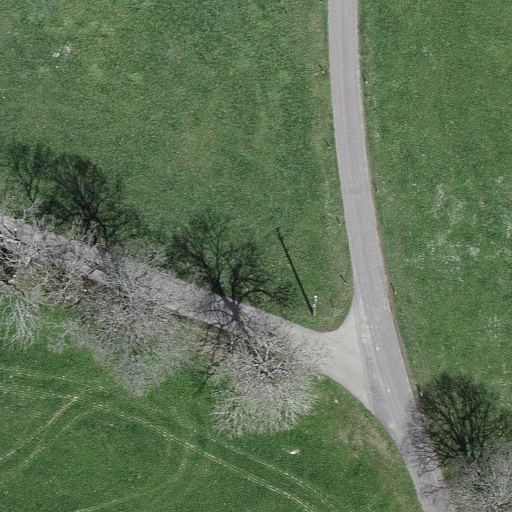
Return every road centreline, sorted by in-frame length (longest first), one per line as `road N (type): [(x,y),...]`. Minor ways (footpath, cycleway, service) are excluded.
road 1 (unclassified): [(443,511),(393,381),(360,195),(348,0)]
road 2 (track): [(0,231),(393,381)]
